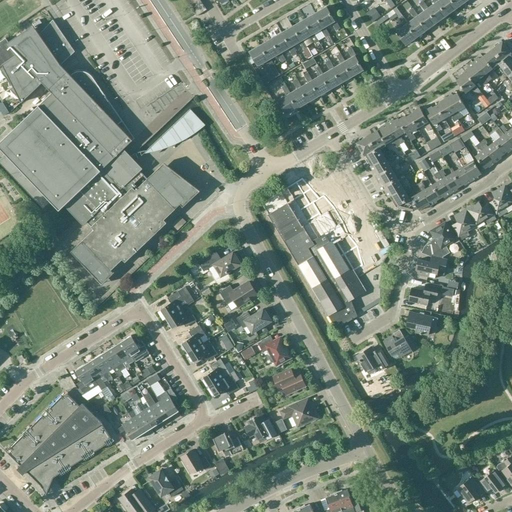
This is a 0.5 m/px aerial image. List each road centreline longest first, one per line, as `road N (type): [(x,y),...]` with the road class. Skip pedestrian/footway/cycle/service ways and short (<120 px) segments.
road 1 (residential): [(363,447),(239,207),(248,184),(269,171)]
road 2 (residential): [(352,339),(395,316),(413,226),(511,167)]
road 3 (tertiary): [(156,0),(269,171)]
road 4 (residential): [(0,412),(37,374),(139,309)]
road 5 (residential): [(71,511),(202,423)]
road 6 (residential): [(225,511),(363,447)]
road 7 (tertiary): [(269,171),(397,95)]
road 8 (tertiary): [(397,95),(506,11)]
road 9 (residential): [(202,423),(139,309)]
